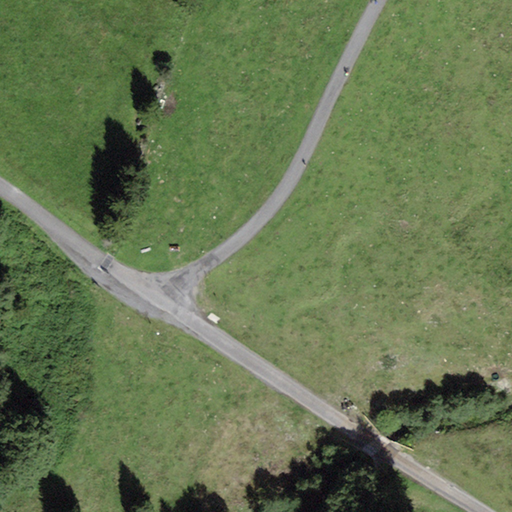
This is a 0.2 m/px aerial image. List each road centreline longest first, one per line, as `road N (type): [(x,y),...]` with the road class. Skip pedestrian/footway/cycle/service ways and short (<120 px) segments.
road 1 (unclassified): [(486,511),(153,300),(0,189)]
road 2 (track): [(153,300),(248,233),(295,170),(375,0)]
